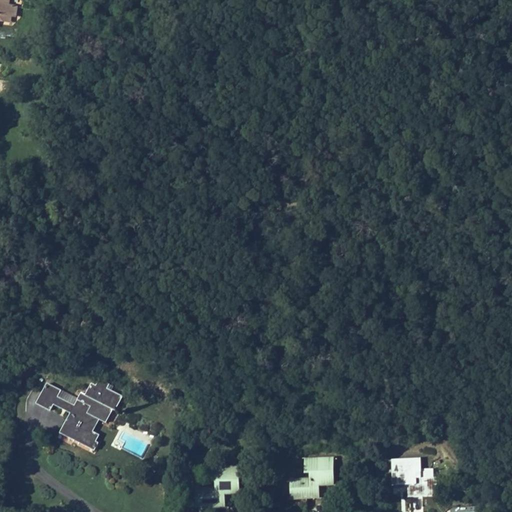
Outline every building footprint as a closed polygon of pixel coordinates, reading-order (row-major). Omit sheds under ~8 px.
[(0,0),(0,27),(4,28),(5,21),(0,20),(0,10),(9,12),(10,0),(0,0)] [(7,22),(9,12),(0,10),(0,20),(5,21),(7,22)] [(66,438),(100,455),(104,446),(100,444),(102,439),(98,437),(104,424),(110,427),(116,415),(118,416),(126,401),(111,393),(113,389),(104,385),(101,390),(96,387),(90,399),(85,396),(79,409),(63,400),(66,394),(51,387),(41,408),(56,416),(58,411),(75,419),(66,438)] [(422,479),(422,465),(394,467),(395,491),(410,491),(411,503),(438,502),(437,482),(418,483),(418,479),(422,479)] [(335,466),(307,467),(307,479),(313,479),(313,487),(294,487),(294,505),(321,505),(321,492),(335,491),(335,466)] [(221,485),(221,491),(204,491),(204,509),(231,509),(231,496),(245,496),(245,472),(217,472),(217,485),(221,485)]
